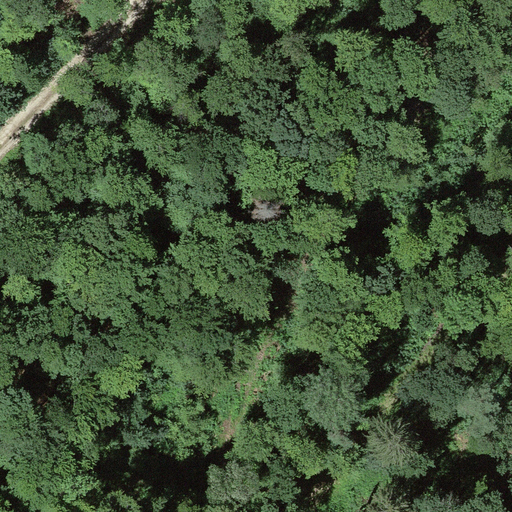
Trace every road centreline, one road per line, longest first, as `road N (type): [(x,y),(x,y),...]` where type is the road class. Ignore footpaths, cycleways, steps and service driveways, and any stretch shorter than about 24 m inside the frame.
road 1 (track): [(347,511),(511,288)]
road 2 (track): [(0,146),(135,0)]
